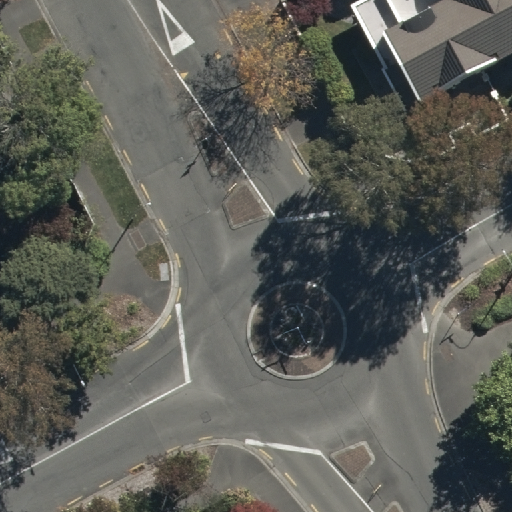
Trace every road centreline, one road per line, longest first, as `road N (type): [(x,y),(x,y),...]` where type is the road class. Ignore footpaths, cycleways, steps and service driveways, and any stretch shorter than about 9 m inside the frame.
road 1 (residential): [(125,0),(267,245)]
road 2 (tertiary): [(0,485),(200,376)]
road 3 (tertiary): [(373,291),(411,255),(511,205)]
road 4 (tertiary): [(200,376),(207,302),(221,277),(267,245)]
road 5 (tertiary): [(340,415),(285,427),(257,420),(200,376)]
road 6 (tertiary): [(373,291),(385,316),(379,373),(340,415)]
road 7 (tertiary): [(267,245),(329,248),(356,265),(373,291)]
